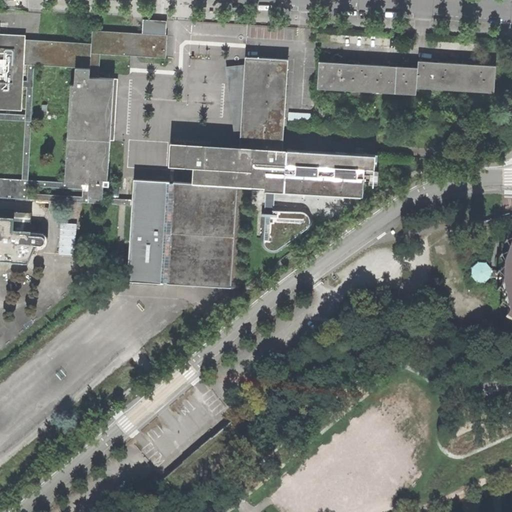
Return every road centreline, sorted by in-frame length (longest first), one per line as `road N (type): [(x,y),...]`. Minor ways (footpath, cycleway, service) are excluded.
road 1 (residential): [(511,175),(446,184),(396,209),(273,299),(24,511)]
road 2 (residential): [(511,10),(337,0)]
